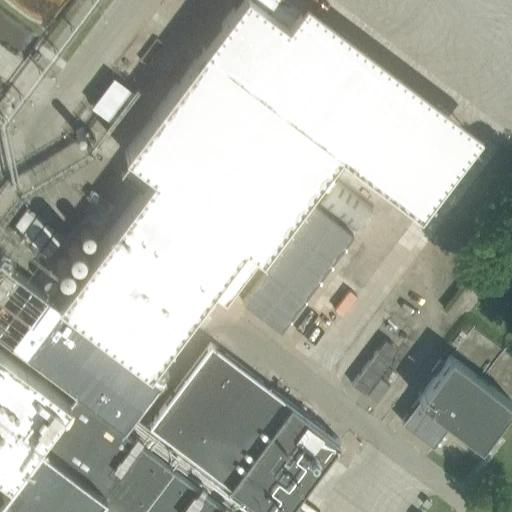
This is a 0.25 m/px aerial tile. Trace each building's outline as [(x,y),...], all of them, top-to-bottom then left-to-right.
[(259,0),(288,21),(300,5),(293,0),(259,0)] [(203,46),(204,45),(203,45),(124,150),(132,156),(120,172),(141,188),(57,300),(149,368),(221,272),(237,284),(339,148),(203,46)] [(97,104),(117,115),(135,84),(115,72),(97,104)] [(319,204),(354,231),(373,206),(338,180),(319,204)] [(281,330),(353,233),(314,204),(242,300),(281,330)] [(80,241),(82,242),(85,242),(87,241),(89,240),(90,238),(91,236),(91,234),(90,231),(89,229),(87,228),(84,228),(82,228),(80,229),(78,231),(77,233),(77,235),(77,237),(78,239),(80,241)] [(413,275),(432,253),(400,228),(382,250),(413,275)] [(259,511),(263,508),(267,511),(285,511),(340,439),(324,427),(208,339),(173,386),(135,436),(123,426),(160,377),(0,256),(0,333),(74,389),(29,449),(7,432),(0,441),(0,511),(259,511)] [(385,337),(351,382),(364,391),(397,346),(385,337)] [(401,419),(417,431),(433,443),(450,420),(481,443),(511,401),(511,399),(497,388),(450,354),(444,362),(439,359),(431,371),(435,374),(401,419)] [(390,383),(380,376),(367,394),(373,398),(373,397),(377,400),(390,383)]
